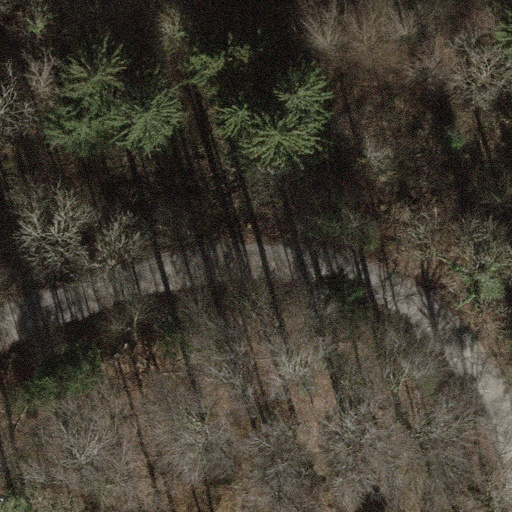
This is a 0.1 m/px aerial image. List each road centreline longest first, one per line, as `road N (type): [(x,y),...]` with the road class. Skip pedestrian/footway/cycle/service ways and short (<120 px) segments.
road 1 (track): [(389,292),(322,270),(206,272),(150,282),(0,338)]
road 2 (track): [(389,292),(447,337),(468,366),(511,469)]
